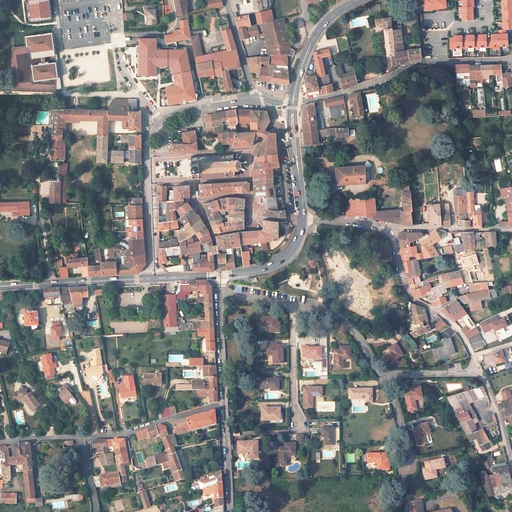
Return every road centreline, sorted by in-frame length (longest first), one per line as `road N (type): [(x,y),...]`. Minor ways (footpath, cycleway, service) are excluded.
road 1 (residential): [(293,101),(344,91),(415,62),(511,59)]
road 2 (unclassified): [(481,374),(453,326),(409,295),(391,227)]
road 3 (residential): [(152,278),(149,139),(161,120)]
road 4 (residential): [(79,436),(118,434),(225,400)]
road 5 (secondary): [(0,286),(143,278)]
road 6 (residential): [(161,120),(122,67),(113,0)]
road 7 (secondary): [(293,101),(311,41),(331,15),(358,0)]
road 8 (unclassified): [(391,227),(511,231)]
